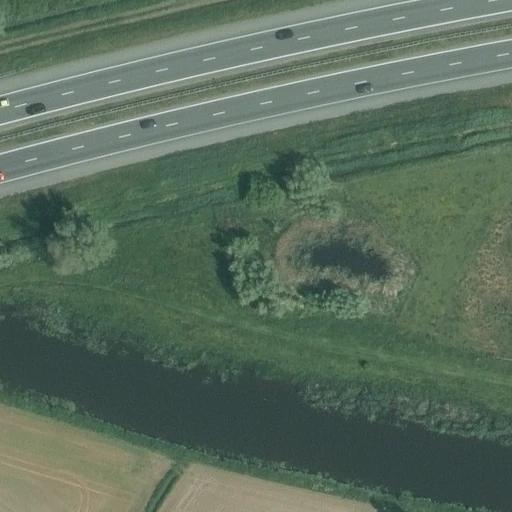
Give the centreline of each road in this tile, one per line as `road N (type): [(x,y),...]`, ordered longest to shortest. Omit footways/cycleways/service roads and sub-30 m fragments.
road 1 (motorway): [(0,168),(511,52)]
road 2 (motorway): [(503,0),(0,111)]
